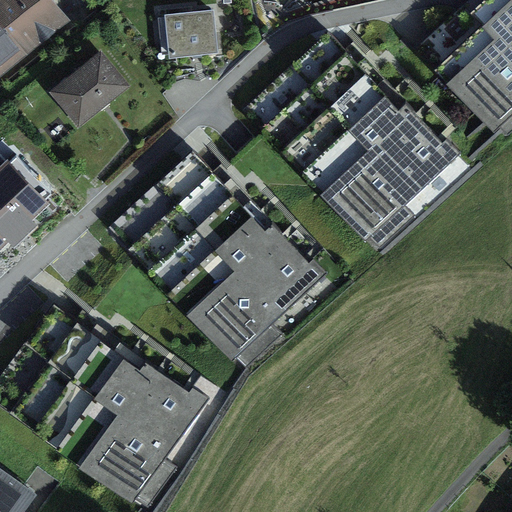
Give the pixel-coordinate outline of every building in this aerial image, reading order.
[(55,0),(0,0),(0,76),(71,19),(55,0)] [(511,0),(465,0),(415,45),(494,132),(501,126),(508,134),(511,129),(511,0)] [(214,7),(165,12),(166,15),(157,16),(161,53),(169,53),(169,55),(218,51),(214,7)] [(329,28),(243,106),(366,241),(371,237),(381,249),(416,214),(406,202),(460,150),(447,136),(443,139),(406,98),(399,105),(329,28)] [(101,47),(48,91),(79,128),(132,84),(101,47)] [(17,146),(0,161),(0,243),(58,190),(17,146)] [(193,148),(108,226),(232,361),(238,355),(248,366),(283,333),(275,322),(329,271),(314,254),(309,259),(272,219),(265,225),(193,148)] [(54,302),(0,376),(0,402),(131,498),(134,495),(148,506),(178,466),(167,458),(212,396),(192,382),(189,386),(146,354),(140,362),(78,316),(76,318),(54,302)] [(0,463),(0,511),(22,511),(38,492),(0,463)]
